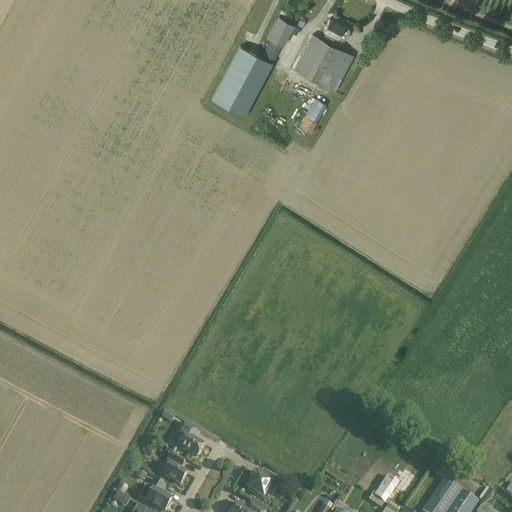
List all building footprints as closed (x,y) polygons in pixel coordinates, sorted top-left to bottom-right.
[(274,18),(257,51),(273,59),(290,26),(274,18)] [(349,29),(330,19),(324,30),(326,32),(322,39),(313,34),(294,69),(335,92),(354,56),(334,45),(337,38),(343,41),(346,39),(350,32),(349,29)] [(272,63),(241,45),(212,98),(244,115),(272,63)] [(326,106),(315,99),(299,127),(311,135),(326,106)] [(166,411),(163,418),(173,422),(176,415),(166,411)] [(196,431),(183,423),(174,438),(180,442),(177,448),(184,452),(185,450),(196,457),(197,456),(199,456),(201,452),(200,451),(204,445),(192,438),(196,431)] [(185,462),(171,454),(167,462),(169,464),(163,475),(180,485),(187,473),(179,469),(180,467),(182,467),(185,462)] [(280,480),(267,473),(264,479),(256,474),(256,476),(253,474),(250,480),(253,481),(251,483),(249,484),(248,486),(249,488),(248,489),(249,489),(248,491),(255,496),(256,494),(263,498),(267,491),(272,494),(280,480)] [(398,484),(388,476),(378,489),(377,488),(368,501),(380,510),(398,484)] [(170,505),(170,503),(172,500),(164,495),(162,492),(165,487),(154,480),(150,488),(153,490),(146,501),(165,511),(167,509),(168,508),(170,505)] [(471,511),(478,503),(444,480),(422,511),(471,511)] [(301,489),(293,484),(288,493),(296,498),(301,489)] [(128,506),(131,499),(118,493),(115,500),(128,506)] [(342,501),(338,508),(343,511),(347,503),(342,501)] [(247,510),(236,503),(230,511),(265,511),(251,503),(247,510)]
